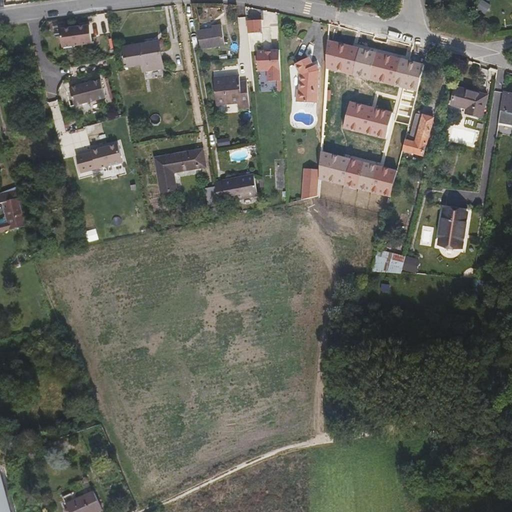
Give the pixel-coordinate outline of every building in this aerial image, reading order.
[(262,33),(261,20),(247,22),(248,34),(262,33)] [(93,44),(90,26),(60,30),(63,48),(93,44)] [(224,45),(222,29),(197,33),(200,48),(224,45)] [(164,68),(160,41),(124,47),(127,68),(142,65),(143,72),(164,68)] [(282,81),(280,51),(272,51),(272,53),(266,53),(266,51),(258,52),(259,72),(268,71),(268,82),(282,81)] [(317,104),(319,71),(317,66),(314,67),(309,58),(296,64),(301,76),(300,90),(297,90),(297,102),(317,104)] [(249,108),(247,82),(239,82),(239,76),(215,78),(217,104),(238,102),(239,109),(249,108)] [(106,99),(101,81),(70,89),(75,106),(106,99)] [(482,118),(488,96),(456,87),(451,105),(466,109),(465,113),(482,118)] [(511,94),(509,94),(504,93),(499,123),(511,124),(511,94)] [(423,156),(434,119),(417,114),(409,142),(406,140),(403,151),(423,156)] [(245,141),(243,128),(236,129),(238,142),(245,141)] [(49,160),(45,144),(31,147),(35,163),(49,160)] [(123,163),(118,145),(92,152),(92,153),(77,157),(81,174),(123,163)] [(207,168),(203,149),(155,158),(161,193),(177,190),(174,174),(207,168)] [(319,169),(302,169),(303,198),(319,198),(319,169)] [(258,196),(253,175),(223,181),(223,182),(215,184),(216,187),(219,203),(227,201),(227,202),(258,196)] [(219,203),(216,187),(205,189),(209,207),(219,206),(219,203)] [(26,226),(17,190),(0,194),(0,204),(4,203),(11,230),(26,226)] [(218,216),(216,208),(208,210),(210,217),(218,216)] [(461,248),(467,214),(444,210),(439,244),(461,248)] [(75,232),(71,213),(65,215),(69,233),(75,232)] [(388,273),(393,254),(377,250),(371,272),(388,273)] [(401,273),(405,257),(393,254),(388,273),(401,273)] [(416,273),(420,257),(407,254),(403,270),(416,273)] [(98,511),(103,510),(94,491),(77,499),(74,493),(64,497),(70,511),(98,511)]
